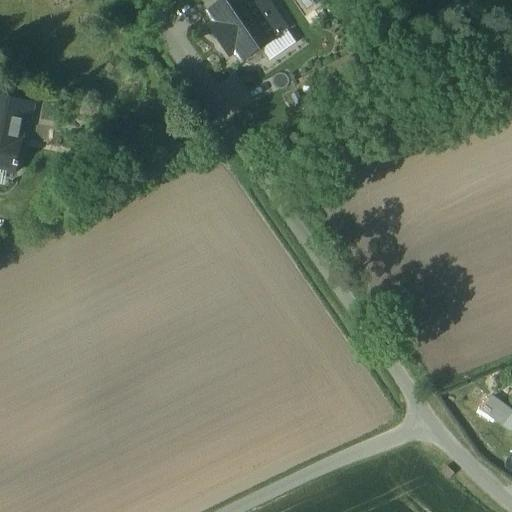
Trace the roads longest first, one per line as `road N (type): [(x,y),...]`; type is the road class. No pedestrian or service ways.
road 1 (unclassified): [(146,0),(429,404)]
road 2 (unclassified): [(429,404),(213,511)]
